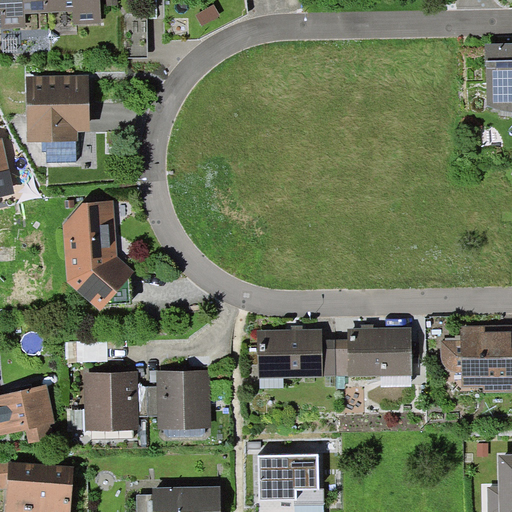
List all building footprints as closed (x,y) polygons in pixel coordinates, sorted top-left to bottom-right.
[(24,14),(48,13),(47,0),(0,0),(0,29),(25,28),(24,14)] [(47,0),(48,13),(72,12),(74,25),(102,24),(100,0),(47,0)] [(220,16),(214,4),(196,14),(202,26),(220,16)] [(511,42),(485,43),(488,105),(490,106),(492,107),(496,109),(501,110),(507,111),(511,111),(511,42)] [(89,75),(26,77),(28,142),(42,141),(76,140),(79,140),(78,131),(90,131),(89,75)] [(2,138),(0,138),(0,197),(15,194),(2,138)] [(77,162),(76,140),(42,141),(42,151),(47,151),(47,162),(77,162)] [(83,202),(63,225),(67,281),(100,311),(105,306),(130,304),(129,278),(135,271),(117,255),(113,200),(83,202)] [(511,324),(460,326),(461,340),(441,340),(441,358),(442,362),(444,366),(447,369),(449,371),(454,372),(458,373),(461,372),(462,388),(484,388),(484,392),(511,391),(511,324)] [(412,327),(348,328),(348,339),(348,376),(348,377),(381,376),(411,376),(412,376),(412,327)] [(322,329),(258,330),(259,378),(260,378),(284,377),(323,376),(322,340),(322,329)] [(336,339),(322,340),(323,376),(336,376),(336,339)] [(348,339),(336,339),(336,376),(348,376),(348,339)] [(108,361),(107,341),(77,341),(77,362),(108,361)] [(212,369),(158,370),(159,386),(160,416),(160,428),(213,427),(212,369)] [(138,371),(84,372),(84,408),(85,430),(139,428),(139,416),(138,386),(138,371)] [(411,386),(411,376),(381,376),(381,387),(411,386)] [(284,377),(260,378),(260,388),(284,388),(284,377)] [(47,385),(0,394),(0,434),(27,429),(29,443),(53,437),(50,424),(56,423),(47,385)] [(160,416),(159,386),(138,386),(139,416),(160,416)] [(67,430),(85,430),(84,408),(67,408),(67,430)] [(488,443),(477,443),(477,456),(489,456),(488,443)] [(511,511),(511,453),(498,454),(499,487),(488,487),(488,511),(511,511)] [(319,456),(258,456),(258,500),(297,500),(297,490),(319,489),(319,456)] [(0,462),(0,489),(7,489),(9,461),(0,462)] [(70,511),(74,466),(9,461),(7,489),(5,511),(70,511)] [(221,511),(221,486),(153,487),(153,494),(137,495),(137,511),(221,511)]
